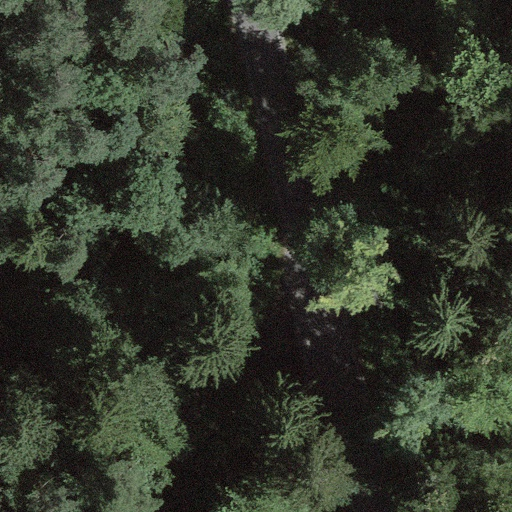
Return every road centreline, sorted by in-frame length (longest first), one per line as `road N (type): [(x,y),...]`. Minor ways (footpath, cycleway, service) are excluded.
road 1 (unclassified): [(243,0),(366,511)]
road 2 (track): [(114,511),(315,283)]
